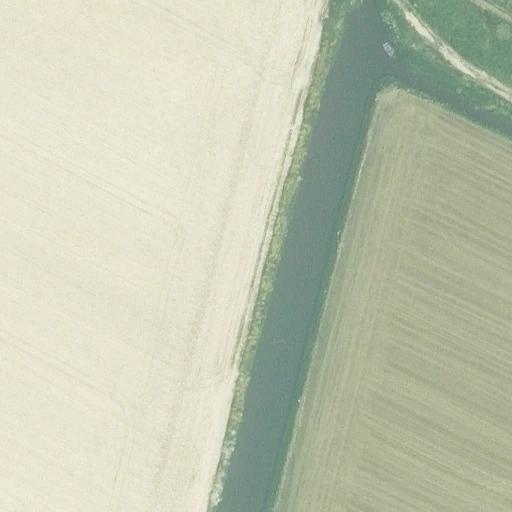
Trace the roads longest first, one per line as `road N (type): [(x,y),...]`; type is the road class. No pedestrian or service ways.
road 1 (track): [(228,365),(318,0)]
road 2 (track): [(393,0),(442,51),(511,90)]
